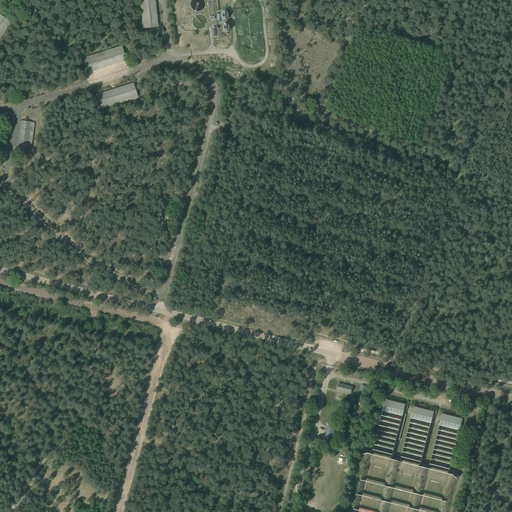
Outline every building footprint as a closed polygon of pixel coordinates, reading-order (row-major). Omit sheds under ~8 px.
[(140,0),(143,29),(160,28),(157,3),(151,3),(151,0),(140,0)] [(222,20),(224,20),(226,20),(228,19),(228,17),(228,15),(228,13),(226,12),(224,12),(222,12),(221,13),(220,15),(220,17),(221,19),(222,20)] [(0,40),(12,21),(0,13),(0,40)] [(224,32),(226,33),(227,32),(229,31),(230,29),(230,27),(229,26),(228,24),(226,24),(224,24),(222,25),(221,27),(221,29),(222,31),(224,32)] [(236,26),(237,36),(250,34),(249,25),(236,26)] [(221,27),(218,28),(218,27),(213,28),(214,37),(219,36),(219,34),(222,34),(221,27)] [(88,72),(127,61),(123,46),(84,57),(88,72)] [(98,93),(101,106),(139,96),(136,83),(98,93)] [(18,144),(32,146),(34,122),(21,121),(18,144)] [(338,383),(337,390),(350,394),(352,387),(352,388),(349,387),(349,386),(338,383)] [(392,455),(403,404),(382,399),(371,450),(392,455)] [(400,458),(420,462),(431,411),(411,407),(400,458)] [(440,414),(429,464),(448,469),(457,430),(459,431),(462,419),(440,414)] [(332,442),(336,425),(328,423),(324,440),(332,442)]
